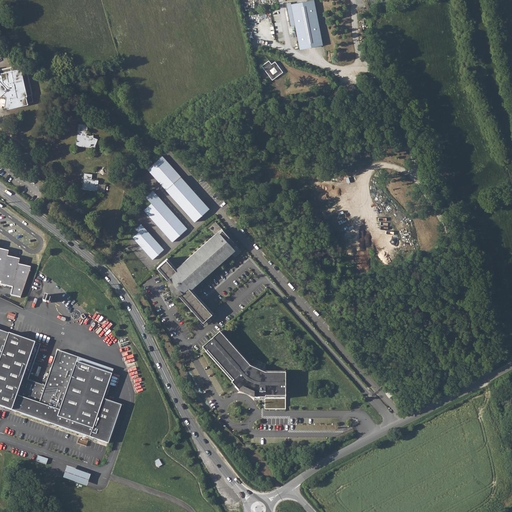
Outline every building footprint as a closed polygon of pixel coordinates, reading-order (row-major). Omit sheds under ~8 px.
[(321,44),(312,0),(303,0),(285,4),(288,26),(293,25),(298,49),(321,44)] [(269,62),(262,67),(272,81),(283,73),(275,63),(271,65),(269,62)] [(0,94),(1,95),(4,93),(7,96),(4,107),(7,106),(8,108),(34,101),(26,67),(12,70),(11,67),(0,69),(0,94)] [(79,123),(76,145),(95,148),(96,144),(98,139),(94,138),(93,134),(90,135),(90,136),(86,136),(88,125),(79,123)] [(159,156),(145,168),(193,220),(206,208),(159,156)] [(84,173),(82,189),(97,191),(104,192),(105,185),(98,184),(98,179),(92,179),(93,174),(84,173)] [(151,189),(144,196),(149,202),(142,209),(171,241),(186,228),(151,189)] [(140,222),(133,228),(137,232),(132,236),(152,259),(163,249),(140,222)] [(229,237),(222,229),(176,270),(166,259),(157,267),(170,282),(168,283),(203,322),(212,313),(188,287),(191,284),(192,285),(233,248),(226,239),(229,237)] [(0,281),(1,282),(0,285),(13,287),(11,295),(21,298),(31,267),(19,264),(20,259),(8,256),(9,251),(0,248),(0,281)] [(45,295),(43,301),(49,303),(51,298),(48,297),(48,296),(45,295)] [(0,406),(108,443),(122,405),(106,399),(103,399),(108,386),(112,374),(77,362),(78,357),(57,350),(45,385),(28,379),(40,344),(9,333),(7,338),(0,335),(0,406)] [(250,367),(220,333),(202,348),(206,353),(207,351),(234,381),(232,383),(239,392),(243,388),(254,393),(254,398),(265,398),(265,397),(286,397),(286,374),(265,373),(250,367)] [(265,397),(265,398),(265,409),(285,409),(286,397),(265,397)] [(38,455),(37,460),(47,464),(49,458),(38,455)] [(68,466),(64,477),(88,485),(92,474),(68,466)]
